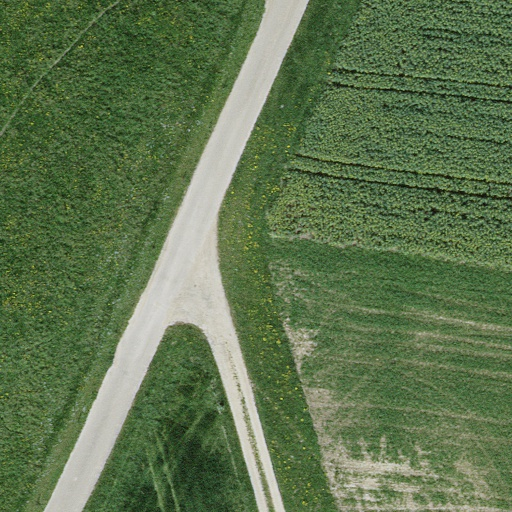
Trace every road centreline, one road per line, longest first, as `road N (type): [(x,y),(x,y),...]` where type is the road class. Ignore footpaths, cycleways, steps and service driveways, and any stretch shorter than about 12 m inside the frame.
road 1 (unclassified): [(78,511),(304,0)]
road 2 (track): [(273,511),(235,374),(191,257)]
